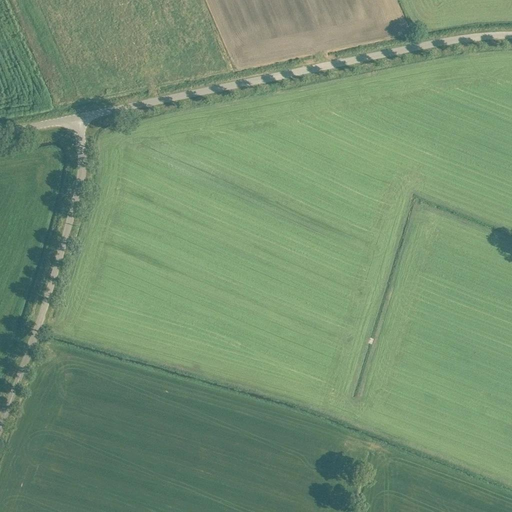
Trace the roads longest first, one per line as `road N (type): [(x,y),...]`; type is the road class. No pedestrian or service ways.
road 1 (unclassified): [(511,35),(440,42),(77,117)]
road 2 (unclassified): [(0,428),(78,190),(77,117)]
